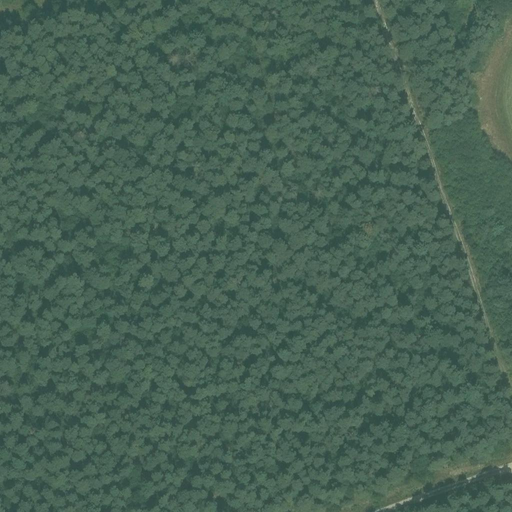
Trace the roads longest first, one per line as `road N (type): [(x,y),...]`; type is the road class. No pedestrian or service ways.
road 1 (track): [(375,0),(511,405)]
road 2 (track): [(511,466),(376,511)]
